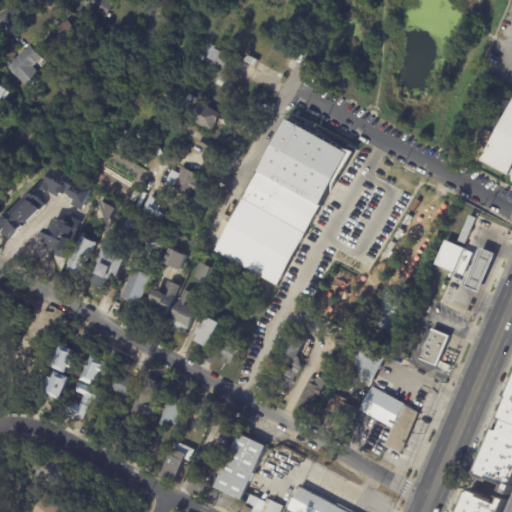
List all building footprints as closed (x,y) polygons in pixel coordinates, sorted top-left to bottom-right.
[(107,18),(83,5),(85,0),(111,0),(115,2),(107,18)] [(69,20),(79,33),(74,37),(77,41),(70,47),(67,43),(54,52),(45,40),(53,33),(51,30),(62,22),(63,23),(68,19),(69,20)] [(244,60),(239,71),(232,67),(229,73),(238,78),(234,86),(226,82),(224,86),(218,83),(220,78),(218,77),(220,75),(215,73),(219,66),(198,55),(207,40),(219,46),(219,45),(227,49),(226,50),(244,60)] [(30,89),(9,65),(17,59),(16,57),(25,49),(26,50),(32,45),(43,58),(34,65),(44,77),(30,89)] [(0,80),(14,88),(13,90),(14,91),(8,104),(2,101),(0,105),(0,80)] [(189,117),(194,108),(185,103),(192,92),(205,100),(204,102),(224,113),(214,131),(189,117)] [(511,101),(510,100),(477,161),(503,175),(511,157),(511,101)] [(350,158),(281,284),(218,250),(291,117),(354,152),(350,158)] [(119,155),(124,145),(133,150),(127,160),(119,155)] [(167,183),(171,175),(179,179),(182,172),(182,171),(184,166),(202,175),(198,182),(202,184),(199,191),(194,189),(192,195),(167,183)] [(139,197),(137,202),(131,199),(136,188),(142,191),(139,197)] [(111,233),(100,197),(122,208),(111,233)] [(148,200),(142,212),(162,221),(167,209),(148,200)] [(56,219),(62,208),(69,212),(63,223),(56,219)] [(130,213),(138,218),(136,222),(137,223),(136,225),(134,225),(131,231),(123,226),(130,213)] [(480,217),(468,243),(462,240),(473,214),(480,217)] [(92,239),(99,243),(85,272),(70,264),(85,235),(92,239)] [(473,252),(446,240),(436,265),(464,276),(473,252)] [(66,251),(70,253),(62,267),(50,261),(50,262),(45,259),(54,244),(56,245),(56,244),(59,246),(58,247),(66,251)] [(184,270),(166,262),(173,248),(190,256),(184,270)] [(482,292),(469,287),(473,279),(461,274),(460,275),(456,273),(457,272),(449,269),(453,260),(460,264),(467,249),(482,256),(486,249),(499,255),(482,292)] [(110,286),(96,279),(106,258),(121,266),(110,286)] [(214,286),(220,271),(202,263),(195,278),(214,286)] [(131,300),(124,297),(137,267),(155,275),(142,305),(131,300)] [(170,281),(181,286),(169,313),(152,306),(159,289),(164,292),(169,280),(170,281)] [(198,294),(193,306),(201,310),(194,325),(193,324),(190,333),(171,324),(187,289),(198,294)] [(390,291),(408,298),(394,332),(376,325),(390,291)] [(222,326),(209,347),(198,340),(202,335),(199,333),(205,323),(207,325),(212,316),(223,323),(222,326)] [(443,360),(441,365),(423,358),(435,329),(453,336),(443,360)] [(307,341),(300,358),(288,352),(295,335),(308,340),(307,341)] [(225,362),(223,361),(224,358),(221,356),(232,337),(235,339),(236,338),(239,340),(245,344),(235,363),(231,361),(229,364),(225,362)] [(391,353),(377,381),(376,380),(373,387),(348,375),(365,340),(391,353)] [(14,366),(14,365),(25,342),(31,346),(32,344),(40,348),(28,372),(14,366)] [(74,348),(83,352),(75,368),(72,367),(69,373),(55,367),(66,344),(74,348)] [(105,363),(107,364),(105,367),(110,370),(108,376),(101,373),(95,386),(80,379),(93,353),(102,357),(100,361),(105,363)] [(301,374),(300,376),(298,375),(293,386),(291,386),(290,390),(274,383),(284,358),(304,367),(301,374)] [(321,365),(331,369),(316,405),(302,400),(311,378),(315,379),(321,365)] [(63,399),(52,394),(55,388),(51,385),(55,376),(58,378),(61,371),(74,378),(63,399)] [(130,380),(135,382),(129,396),(110,388),(116,374),(130,380)] [(157,393),(152,404),(158,407),(151,422),(130,413),(148,375),(162,382),(157,393)] [(388,446),(386,445),(393,427),(363,410),(375,386),(406,403),(406,405),(421,413),(403,453),(388,446)] [(91,414),(88,413),(85,420),(69,412),(73,402),(81,406),(86,395),(78,392),(81,387),(101,396),(99,400),(97,399),(91,414)] [(337,419),(335,418),(336,415),(327,411),(335,393),(349,399),(347,403),(360,409),(353,426),(337,419)] [(183,399),(190,402),(187,409),(190,410),(184,422),(192,425),(188,434),(165,424),(178,396),(183,399)] [(463,511),(475,487),(511,404),(511,504),(508,511),(463,511)] [(242,434),(268,447),(243,501),(215,488),(241,434),(242,434)] [(336,474),(365,490),(352,511),(241,511),(276,442),(336,474)] [(163,475),(175,448),(189,454),(177,481),(163,475)] [(220,492),(214,504),(187,490),(193,478),(220,492)] [(37,511),(49,498),(65,511),(64,511),(37,511)]
